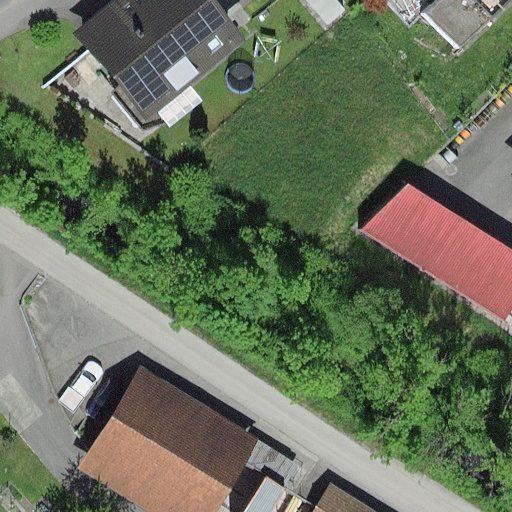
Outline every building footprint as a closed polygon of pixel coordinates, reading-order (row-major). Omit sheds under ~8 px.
[(210,0),(116,0),(77,30),(144,116),(242,40),(210,0)] [(492,26),(467,0),(439,0),(424,15),(461,55),(492,26)] [(511,0),(467,0),(492,26),(511,6),(511,0)] [(511,310),(511,252),(409,185),(359,233),(506,321),(511,310)] [(213,511),(250,455),(135,382),(85,459),(168,511),(213,511)] [(373,511),(330,486),(314,511),(373,511)]
